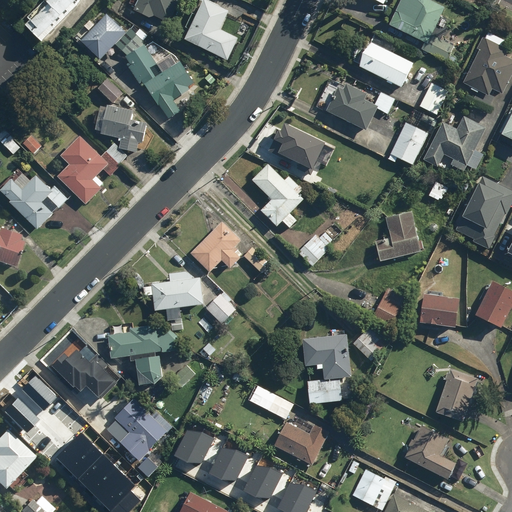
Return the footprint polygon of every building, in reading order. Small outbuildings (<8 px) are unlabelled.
[(52,0),(26,28),(44,45),(86,0),(52,0)] [(170,23),(180,0),(131,0),(130,3),(136,6),(134,10),(153,19),(154,16),(170,23)] [(446,9),(428,0),(402,0),(390,24),(424,42),(420,50),(446,64),(455,48),(432,36),(446,9)] [(231,12),(206,1),(188,41),(229,59),(238,38),(222,32),(231,12)] [(85,27),(91,32),(81,42),(102,62),(128,35),(108,15),(96,26),(91,21),(85,27)] [(506,39),(487,31),(462,84),(478,91),(491,97),(494,90),(505,95),(511,80),(511,59),(507,57),(510,50),(503,47),(506,39)] [(414,65),(370,42),(357,66),(402,89),(414,65)] [(161,69),(145,46),(126,60),(169,120),(181,111),(174,101),(196,85),(177,58),(161,69)] [(110,78),(97,89),(112,107),(125,95),(110,78)] [(367,94),(340,82),(327,112),(367,130),(377,109),(389,115),(395,100),(380,93),(375,106),(364,101),(367,94)] [(448,92),(431,84),(419,107),(436,115),(448,92)] [(491,97),(478,91),(471,107),(487,114),(494,99),(491,97)] [(511,104),(497,134),(511,141),(511,104)] [(134,113),(108,107),(102,136),(121,139),(120,147),(124,152),(137,153),(138,144),(143,144),(146,124),(132,122),(134,113)] [(486,129),(464,118),(458,129),(442,122),(429,148),(423,161),(438,168),(442,161),(465,172),(467,167),(468,165),(476,169),(483,154),(476,150),(486,129)] [(413,165),(428,134),(406,124),(391,155),(413,165)] [(267,156),(306,174),(319,145),(280,127),(267,156)] [(0,141),(14,156),(21,149),(14,142),(15,141),(5,130),(0,134),(0,141)] [(43,146),(32,136),(23,145),(34,156),(43,146)] [(70,166),(58,178),(85,206),(103,189),(101,188),(104,185),(97,177),(104,170),(111,177),(120,167),(119,166),(128,158),(116,145),(102,159),(81,139),(62,158),(70,166)] [(271,200),(260,211),(277,228),(283,221),(290,228),(298,221),(291,214),(304,200),(299,195),(303,190),(289,176),(285,181),(268,164),(252,181),(271,200)] [(340,175),(334,190),(353,197),(359,182),(340,175)] [(511,205),(511,191),(483,176),(456,229),(476,239),(474,242),(490,250),(491,247),(511,205)] [(38,177),(27,187),(24,191),(13,180),(1,192),(38,231),(55,215),(54,214),(68,201),(55,186),(51,190),(38,177)] [(446,188),(434,182),(428,194),(440,200),(446,188)] [(390,237),(375,240),(380,261),(421,252),(412,211),(386,217),(390,237)] [(241,258),(237,253),(239,251),(236,248),(242,241),(223,222),(191,254),(210,273),(222,261),(230,269),(241,258)] [(21,236),(0,229),(0,263),(15,269),(24,243),(19,242),(21,236)] [(313,267),(330,249),(327,246),(333,240),(325,232),(319,239),(316,235),(299,253),(313,267)] [(252,248),(244,256),(262,273),(270,265),(252,248)] [(170,282),(151,284),(152,287),(144,288),(145,297),(153,296),(154,311),(167,309),(168,320),(181,319),(180,308),(204,305),(201,279),(193,280),(192,272),(170,275),(170,282)] [(511,309),(511,291),(492,281),(475,315),(502,329),(511,309)] [(406,298),(388,288),(373,317),(391,326),(406,298)] [(221,294),(206,308),(221,324),(236,310),(230,303),(232,300),(224,291),(221,294)] [(460,299),(423,295),(420,323),(456,328),(460,299)] [(217,327),(208,317),(201,324),(210,333),(217,327)] [(181,351),(180,340),(164,325),(135,327),(135,323),(111,325),(111,329),(109,329),(111,358),(130,357),(131,361),(136,361),(138,385),(163,383),(161,356),(156,356),(156,353),(181,351)] [(385,344),(368,327),(352,342),(368,360),(385,344)] [(340,379),(352,377),(347,335),(303,340),(305,367),(318,365),(318,370),(323,369),(324,380),(308,381),(310,404),(343,401),(340,379)] [(208,354),(210,356),(215,351),(209,343),(199,351),(204,357),(208,354)] [(116,382),(104,369),(108,366),(98,355),(90,362),(75,346),(52,368),(62,379),(64,377),(74,388),(76,386),(81,392),(88,386),(99,398),(116,382)] [(196,375),(186,365),(174,377),(184,387),(196,375)] [(464,422),(477,379),(450,370),(436,414),(464,422)] [(34,377),(23,389),(45,410),(56,397),(34,377)] [(285,400),(267,390),(259,406),(277,415),(285,400)] [(117,420),(107,429),(138,461),(139,463),(138,464),(147,473),(155,465),(146,456),(151,452),(149,450),(167,432),(135,399),(115,418),(117,420)] [(16,400),(5,412),(27,432),(38,420),(16,400)] [(330,433),(315,425),(310,434),(288,422),(275,446),(312,465),(330,433)] [(450,440),(422,425),(414,440),(412,439),(411,440),(403,456),(449,480),(457,464),(441,456),(450,440)] [(0,484),(4,489),(35,457),(7,429),(0,436),(0,484)] [(186,468),(202,467),(212,442),(188,432),(172,458),(186,468)] [(108,511),(130,511),(142,501),(132,490),(135,487),(84,434),(59,458),(109,511),(108,511)] [(221,449),(208,474),(221,481),(235,481),(248,455),(237,450),(221,449)] [(255,464),(243,489),(255,496),(269,496),(282,471),(271,465),(255,464)] [(381,511),(397,482),(385,476),(384,479),(366,470),(353,496),(372,506),(368,511),(381,511)] [(291,483),(278,508),(285,511),(305,511),(318,489),(307,484),(291,483)] [(180,511),(229,511),(230,511),(192,492),(180,511)] [(429,511),(393,494),(384,511),(429,511)] [(34,503),(31,499),(20,510),(22,511),(52,511),(55,509),(40,496),(34,503)]
